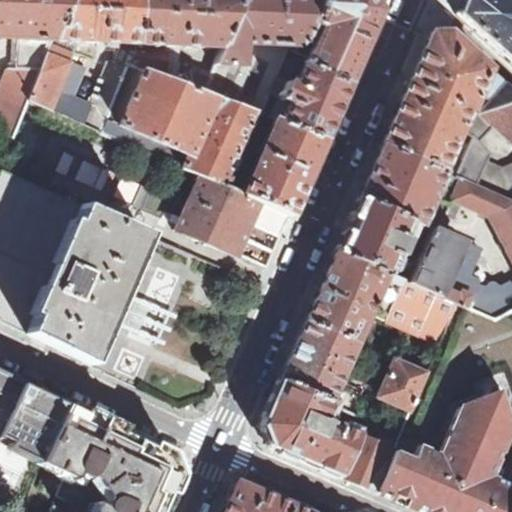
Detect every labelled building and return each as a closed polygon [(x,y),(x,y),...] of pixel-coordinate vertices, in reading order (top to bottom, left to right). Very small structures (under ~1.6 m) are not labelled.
[(0,0),(0,38),(17,40),(15,66),(8,66),(7,69),(38,70),(49,44),(50,41),(65,0),(0,0)] [(38,70),(26,103),(102,136),(129,68),(138,45),(140,0),(65,0),(50,41),(121,44),(114,62),(112,62),(106,64),(90,106),(58,92),(73,55),(49,44),(38,70)] [(140,0),(138,45),(129,68),(142,73),(144,71),(207,95),(210,81),(189,73),(182,77),(176,74),(177,56),(155,53),(155,46),(217,49),(224,44),(239,0),(140,0)] [(258,115),(283,59),(288,47),(298,48),(303,44),(305,40),(320,0),(239,0),(224,44),(217,49),(210,81),(207,95),(258,115)] [(302,67),(348,84),(380,12),(372,0),(320,0),(305,40),(313,43),(302,67)] [(511,0),(458,0),(453,13),(486,42),(494,49),(501,56),(511,65),(511,0)] [(472,108),(488,69),(447,32),(430,31),(406,86),(402,95),(380,144),(441,171),(467,109),(470,111),(472,108)] [(271,121),(324,141),(348,84),(302,67),(283,59),(258,115),(271,121)] [(129,68),(102,136),(196,176),(221,187),(251,119),(256,121),(258,115),(207,95),(144,71),(142,73),(129,68)] [(38,70),(7,69),(0,85),(0,135),(11,140),(26,103),(38,70)] [(478,113),(503,83),(488,69),(472,108),(478,113)] [(511,91),(503,83),(478,113),(511,144),(511,91)] [(271,121),(240,195),(257,203),(290,217),(324,141),(271,121)] [(454,177),(461,180),(511,202),(511,165),(503,169),(473,151),(479,142),(471,135),(454,177)] [(441,171),(380,144),(357,198),(411,221),(421,226),(426,213),(443,172),(441,171)] [(0,322),(22,334),(88,365),(144,235),(78,206),(0,172),(0,322)] [(454,177),(443,172),(426,213),(444,221),(445,218),(461,180),(454,177)] [(221,187),(196,176),(172,231),(234,257),(257,203),(240,195),(221,187)] [(511,202),(461,180),(445,218),(453,222),(460,206),(488,218),(511,261),(511,202)] [(411,221),(357,198),(334,252),(386,274),(388,275),(396,255),(398,257),(405,240),(403,239),(411,221)] [(511,283),(500,290),(485,290),(468,282),(481,251),(431,230),(424,246),(414,268),(407,283),(456,305),(493,321),(511,310),(511,283)] [(414,268),(424,246),(415,241),(405,264),(414,268)] [(304,320),(356,343),(366,321),(369,314),(386,274),(334,252),(304,320)] [(386,274),(369,314),(438,344),(456,305),(407,283),(388,275),(386,274)] [(418,511),(506,511),(511,498),(511,310),(493,321),(456,305),(438,344),(425,373),(409,412),(398,434),(391,450),(373,492),(403,505),(418,511)] [(277,381),(329,405),(337,387),(341,389),(343,384),(339,382),(343,372),(348,374),(350,370),(345,368),(356,343),(304,320),(277,381)] [(366,321),(356,343),(366,347),(375,326),(366,321)] [(409,412),(425,373),(392,359),(380,389),(376,397),(409,412)] [(0,439),(10,444),(11,442),(40,457),(64,405),(0,374),(0,439)] [(337,477),(356,435),(336,426),(332,435),(322,431),(326,423),(322,421),(329,405),(277,381),(259,424),(269,448),(337,477)] [(376,397),(380,389),(365,383),(360,396),(374,402),(376,397)] [(113,427),(65,404),(64,405),(40,457),(36,465),(69,480),(68,482),(70,483),(74,476),(81,479),(81,486),(88,486),(89,480),(91,480),(95,488),(93,489),(96,493),(98,492),(102,498),(99,499),(102,503),(103,503),(100,509),(91,504),(90,506),(91,507),(89,511),(87,511),(82,509),(77,507),(74,511),(162,511),(178,477),(168,453),(113,427)] [(385,447),(391,450),(398,434),(392,432),(385,447)] [(337,477),(373,492),(391,450),(385,447),(356,435),(337,477)] [(307,511),(287,504),(272,497),(234,481),(223,507),(220,511),(307,511)] [(76,507),(77,507),(82,509),(85,502),(82,497),(69,491),(67,491),(67,486),(61,484),(56,497),(76,505),(76,507)]
